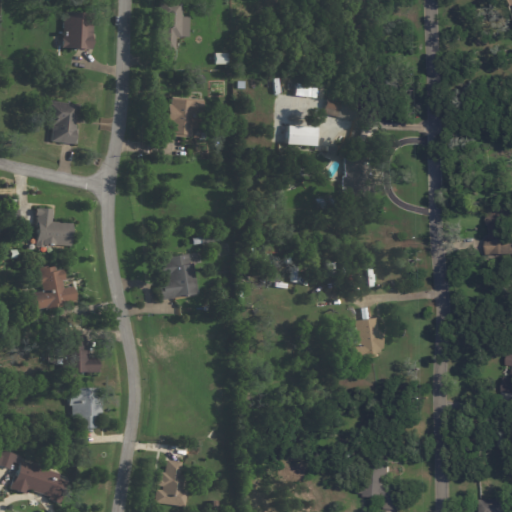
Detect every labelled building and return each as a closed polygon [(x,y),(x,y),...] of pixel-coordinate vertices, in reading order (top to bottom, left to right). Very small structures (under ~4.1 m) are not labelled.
[(367,0),(369,28),(342,29),(341,16),(344,16),(343,2),(347,2),(346,0),(367,0)] [(180,1),(180,16),(187,16),(187,36),(173,36),(173,50),(154,50),(155,1),(180,1)] [(89,32),(88,49),(58,47),(59,37),(61,37),(62,11),(90,13),(89,32)] [(213,52),(225,52),(225,63),(213,63),(213,52)] [(267,67),(261,68),(259,60),(265,59),(267,67)] [(312,96),(313,86),(292,84),(291,94),(312,96)] [(189,136),(166,135),(167,122),(165,121),(166,104),(169,104),(169,97),(201,99),(200,110),(191,109),(189,136)] [(352,118),(352,120),(323,114),(326,98),(355,104),(352,118)] [(73,120),(73,123),(74,124),(73,129),(75,129),(74,143),(48,141),(50,126),(41,125),(44,100),(76,104),(75,113),(74,113),(73,120)] [(312,144),(312,126),(283,125),(282,143),(312,144)] [(369,196),(341,196),(342,155),(351,155),(352,136),(370,136),(369,196)] [(334,154),(324,153),(325,145),(338,146),(338,154),(334,154)] [(511,254),(487,254),(488,203),(511,203),(511,254)] [(0,207),(18,209),(16,222),(0,219),(0,207)] [(36,207),(50,209),(50,221),(70,223),(68,246),(43,243),(43,247),(33,246),(36,215),(33,214),(33,208),(36,208),(36,207)] [(219,239),(191,244),(190,237),(198,236),(198,235),(201,234),(201,230),(216,227),(219,239)] [(187,254),(188,263),(191,263),(195,294),(158,298),(156,283),(158,283),(157,279),(167,278),(167,275),(158,276),(157,262),(164,261),(163,256),(187,253),(187,254)] [(59,292),(61,306),(44,308),(44,307),(28,309),(25,293),(41,291),(40,284),(36,285),(34,274),(38,273),(37,267),(44,266),(44,267),(54,265),(54,269),(62,268),(64,280),(57,281),(59,292)] [(374,318),(375,330),(378,329),(380,348),(378,349),(379,356),(347,360),(346,343),(355,342),(352,320),(373,317),(374,318)] [(84,344),(84,359),(94,359),(95,372),(58,372),(58,337),(84,337),(84,344)] [(511,345),(507,345),(504,364),(511,365),(510,375),(503,374),(501,391),(511,392),(511,345)] [(62,394),(52,394),(52,387),(62,386),(62,394)] [(94,404),(94,427),(70,428),(69,405),(67,405),(66,389),(93,388),(94,404)] [(497,432),(511,432),(511,447),(497,446),(497,432)] [(15,464),(10,461),(7,469),(0,466),(0,449),(18,456),(15,464)] [(39,496),(8,485),(17,460),(59,475),(50,500),(39,496)] [(169,460),(179,462),(177,474),(183,474),(180,489),(185,489),(183,506),(154,502),(156,486),(161,487),(165,460),(169,460)] [(398,508),(385,508),(385,497),(363,496),(364,492),(360,492),(361,461),(389,462),(388,477),(380,477),(380,483),(398,483),(398,508)] [(479,511),(479,499),(508,498),(508,511),(479,511)] [(216,500),(215,510),(208,510),(208,500),(216,500)]
